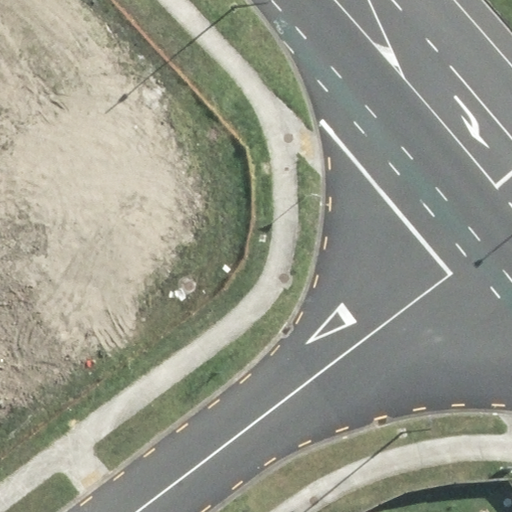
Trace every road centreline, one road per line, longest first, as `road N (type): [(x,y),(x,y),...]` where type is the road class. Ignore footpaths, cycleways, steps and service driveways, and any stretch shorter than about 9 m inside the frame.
road 1 (unclassified): [(147,511),(511,247)]
road 2 (tertiary): [(355,0),(511,178)]
